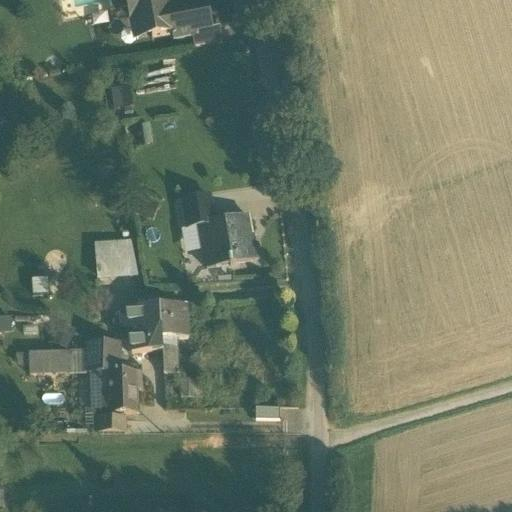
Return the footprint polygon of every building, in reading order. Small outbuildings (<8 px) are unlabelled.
[(59,0),(64,23),(110,14),(110,16),(130,12),(127,0),(59,0)] [(174,38),(176,45),(192,41),(211,38),(211,36),(205,6),(171,13),(168,0),(127,0),(130,12),(133,25),(138,24),(150,32),(152,43),(174,38)] [(192,41),(195,53),(222,48),(219,34),(211,36),(211,38),(192,41)] [(212,216),(209,204),(183,209),(185,220),(212,216)] [(185,220),(188,235),(199,233),(199,231),(214,228),(212,216),(185,220)] [(199,233),(207,275),(208,275),(207,267),(229,263),(230,271),(230,272),(233,271),(233,270),(259,266),(256,245),(253,246),(249,222),(214,228),(199,231),(199,233)] [(97,248),(99,282),(137,279),(131,245),(97,248)] [(207,267),(208,275),(230,271),(229,263),(207,267)] [(48,296),(47,281),(31,281),(31,296),(48,296)] [(163,353),(163,342),(161,311),(160,311),(160,310),(121,313),(121,314),(124,331),(130,331),(132,358),(163,355),(163,353)] [(185,310),(161,311),(163,342),(175,341),(187,340),(185,310)] [(163,342),(163,353),(176,353),(175,341),(163,342)] [(119,373),(119,362),(107,361),(107,359),(98,359),(99,347),(88,346),(88,354),(87,372),(119,373)] [(120,347),(99,347),(98,359),(107,359),(107,361),(119,362),(120,347)] [(164,374),(164,379),(177,378),(176,353),(163,353),(163,355),(163,356),(164,366),(164,367),(164,374)] [(20,356),(20,380),(87,378),(87,372),(88,354),(20,356)] [(92,408),(110,407),(109,379),(91,379),(92,408)] [(110,417),(128,416),(127,379),(109,379),(110,407),(110,417)] [(141,379),(127,379),(128,416),(142,416),(141,379)] [(181,404),(203,403),(202,385),(180,385),(181,404)] [(254,413),(254,425),(279,425),(279,412),(254,413)] [(98,436),(126,436),(126,422),(98,422),(98,436)]
